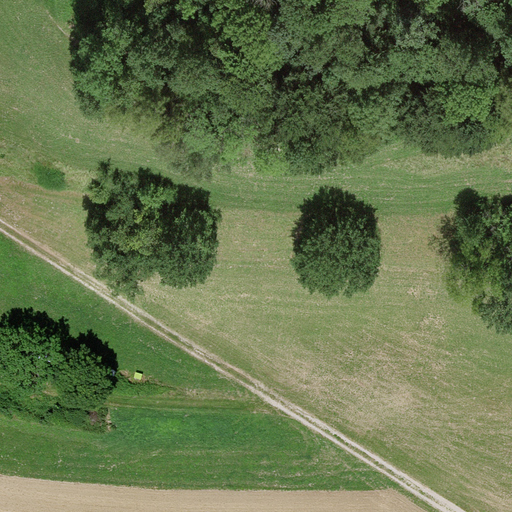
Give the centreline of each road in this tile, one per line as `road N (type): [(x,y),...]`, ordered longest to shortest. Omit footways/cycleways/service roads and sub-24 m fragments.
road 1 (track): [(454,511),(0,224)]
road 2 (track): [(43,0),(55,22),(107,57),(379,35),(511,36)]
